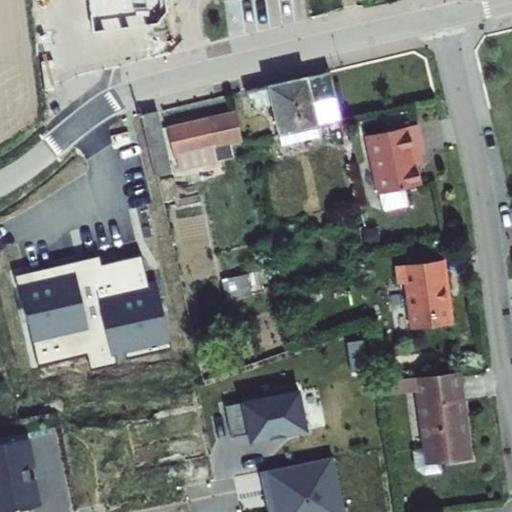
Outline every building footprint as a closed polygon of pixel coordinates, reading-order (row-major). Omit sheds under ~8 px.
[(157,20),(167,8),(166,0),(88,0),(92,28),(157,20)] [(270,104),(277,135),(343,120),(331,67),(242,88),(244,98),(254,96),(256,107),(270,104)] [(183,166),(221,157),(219,149),(242,143),(234,111),(210,117),(208,113),(167,123),(175,156),(181,155),(183,166)] [(157,171),(170,169),(157,112),(145,114),(157,171)] [(410,122),(360,133),(374,192),(414,182),(407,153),(417,151),(410,122)] [(47,357),(136,336),(116,241),(57,252),(57,244),(0,257),(0,350),(43,346),(47,357)] [(444,256),(396,262),(399,280),(406,279),(412,325),(452,320),(444,256)] [(217,303),(253,295),(248,271),(212,279),(217,303)] [(397,393),(418,390),(426,447),(413,449),(416,467),(425,473),(444,470),(442,459),(472,455),(469,439),(465,437),(464,431),(467,427),(459,369),(395,378),(397,393)] [(256,414),(205,424),(211,456),(229,452),(230,460),(249,457),(249,458),(265,455),(265,454),(286,450),(278,405),(255,410),(256,414)] [(8,454),(0,455),(0,511),(17,511),(14,494),(12,494),(10,484),(14,483),(8,454)] [(320,511),(313,477),(264,486),(269,509),(253,511),(320,511)] [(264,486),(240,491),(243,511),(253,511),(269,509),(264,486)]
